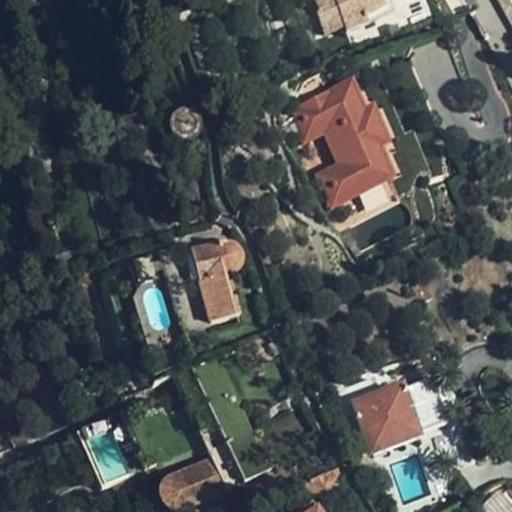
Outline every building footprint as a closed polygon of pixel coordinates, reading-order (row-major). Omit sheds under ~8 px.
[(318,0),(321,6),(318,7),(327,33),(333,30),(341,28),(342,33),(391,14),(386,0),(318,0)] [(470,10),(465,0),(433,0),(436,6),(425,11),(433,27),(470,10)] [(414,76),(407,59),(366,76),(373,93),(384,88),(414,76)] [(433,122),(414,76),(384,88),(403,135),(411,131),(416,144),(430,138),(425,126),(433,122)] [(363,114),(351,84),(327,93),(289,109),(294,121),(289,123),(293,132),(298,131),(302,141),(323,133),(336,165),(316,173),(329,205),(355,195),(364,219),(397,205),(387,182),(390,181),(378,151),(386,147),(371,111),(363,114)] [(199,135),(200,129),(199,123),(195,117),(190,113),(184,112),(178,113),(171,116),(168,122),(166,128),(167,135),(171,141),(175,144),(182,146),(189,145),(195,141),(199,135)] [(438,135),(433,122),(425,126),(430,138),(438,135)] [(414,247),(407,231),(400,234),(407,250),(414,247)] [(200,287),(225,280),(233,278),(239,271),(241,262),(239,253),(231,246),(221,245),(190,253),(200,287)] [(227,287),(225,280),(200,287),(204,301),(193,305),(172,252),(158,257),(180,326),(206,318),(208,329),(239,320),(235,301),(230,303),(229,296),(232,295),(231,286),(227,287)] [(262,475),(210,362),(172,379),(210,461),(213,467),(180,483),(192,508),(262,475)] [(401,392),(383,398),(377,384),(352,393),(350,388),(336,393),(366,478),(381,473),(377,461),(421,445),(419,440),(448,429),(432,385),(416,391),(410,374),(396,379),(401,392)] [(213,467),(210,461),(166,482),(160,487),(156,496),(157,505),(162,511),(183,511),(192,508),(180,483),(213,467)] [(304,503),(344,486),(338,471),(298,490),(304,503)] [(293,511),(285,496),(273,502),(277,511),(293,511)]
